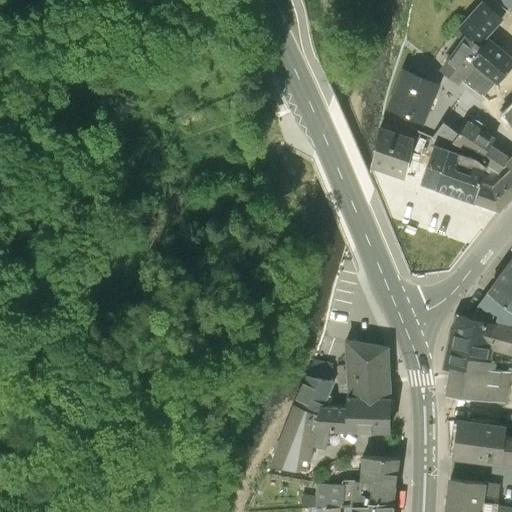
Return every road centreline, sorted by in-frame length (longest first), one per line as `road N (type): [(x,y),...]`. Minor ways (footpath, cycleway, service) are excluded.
road 1 (secondary): [(258,0),(400,318)]
road 2 (secondary): [(400,318),(419,366),(422,511)]
road 3 (residential): [(400,318),(455,289),(511,226)]
